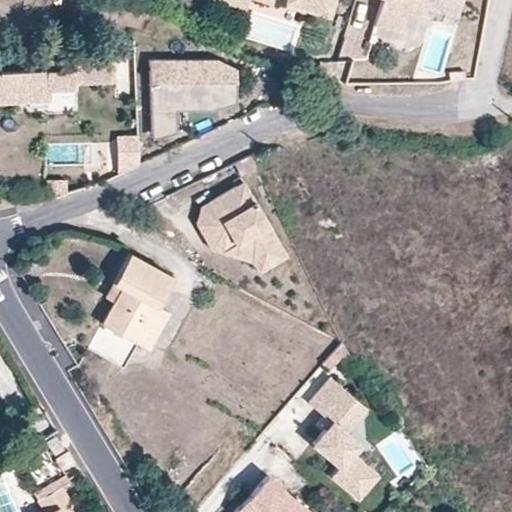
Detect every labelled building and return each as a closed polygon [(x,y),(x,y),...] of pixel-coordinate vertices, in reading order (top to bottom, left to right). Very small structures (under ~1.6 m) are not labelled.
[(214,0),(246,10),(249,0),(214,0)] [(331,16),(336,0),(263,0),(273,3),(273,0),(285,0),(285,1),(331,16)] [(456,15),(460,0),(381,0),(374,25),(401,34),(409,9),(411,2),(435,9),(456,15)] [(432,16),(435,9),(411,2),(409,9),(432,16)] [(110,81),(109,53),(74,54),(75,69),(0,71),(0,101),(28,100),(28,107),(49,106),(49,112),(76,111),(75,82),(110,81)] [(216,54),(149,57),(152,131),(178,123),(177,101),(212,100),(228,94),(227,76),(236,75),(235,62),(216,54)] [(120,173),(139,164),(138,128),(118,129),(120,173)] [(257,165),(251,153),(233,162),(239,174),(257,165)] [(46,177),(46,196),(65,193),(65,177),(46,177)] [(286,255),(243,181),(201,206),(197,223),(203,233),(206,231),(210,238),(207,240),(212,249),(223,252),(237,243),(255,249),(265,267),(286,255)] [(265,267),(255,249),(237,243),(223,252),(252,260),(258,271),(265,267)] [(136,342),(173,274),(128,250),(111,281),(120,286),(112,300),(100,323),(136,342)] [(112,300),(120,286),(111,281),(104,295),(112,300)] [(123,367),(136,342),(100,323),(87,347),(123,367)] [(358,365),(341,341),(322,363),(329,369),(340,356),(350,370),(358,365)] [(379,475),(352,452),(359,443),(345,432),(357,418),(348,411),(358,400),(330,376),(308,402),(326,417),(327,416),(332,421),(325,429),(313,443),(339,465),(330,475),(358,499),(379,475)] [(357,418),(366,407),(358,400),(348,411),(357,418)] [(325,429),(332,421),(327,416),(320,424),(325,429)] [(63,448),(54,436),(46,442),(54,454),(63,448)] [(61,485),(70,480),(66,473),(33,493),(38,500),(61,485)] [(311,511),(266,473),(232,511),(311,511)] [(64,511),(61,506),(70,500),(61,485),(38,500),(45,511),(64,511)] [(77,511),(70,500),(61,506),(64,511),(77,511)]
